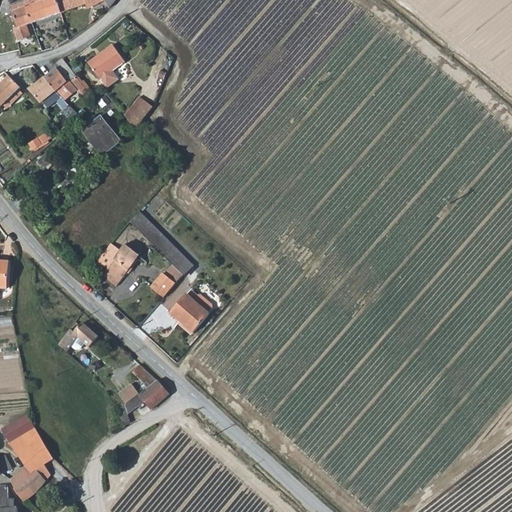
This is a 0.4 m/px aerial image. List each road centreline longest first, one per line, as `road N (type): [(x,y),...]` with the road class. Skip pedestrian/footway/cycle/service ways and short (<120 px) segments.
road 1 (tertiary): [(189,391),(38,252),(0,204)]
road 2 (tertiary): [(322,511),(189,391)]
road 3 (unclassified): [(189,391),(105,450),(94,473),(98,511)]
road 4 (unclassified): [(0,68),(87,37),(128,0)]
